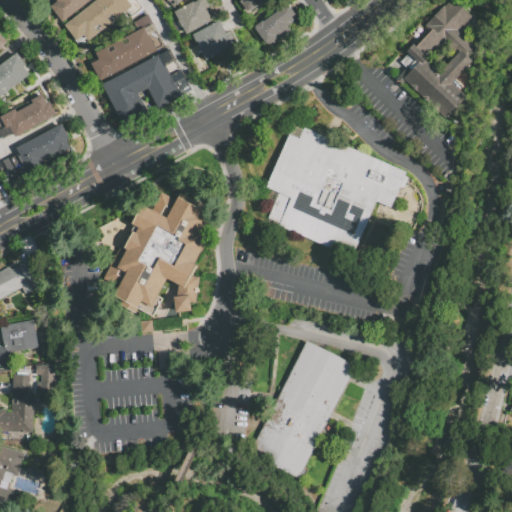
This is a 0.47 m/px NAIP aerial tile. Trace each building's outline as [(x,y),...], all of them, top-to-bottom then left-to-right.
[(56,0),(90,0),(62,23),(50,7),(57,1),(56,0)] [(96,0),(135,0),(143,9),(132,17),(127,11),(88,41),(85,38),(78,43),(64,25),(96,0)] [(163,0),(182,0),(171,9),(163,0)] [(172,12),(185,5),(186,7),(187,6),(186,5),(194,1),(195,2),(198,0),(202,0),(207,9),(206,9),(212,20),(185,35),(172,12)] [(266,0),(248,12),(240,0),(266,0)] [(410,34),(414,38),(410,43),(411,45),(406,51),(408,53),(400,61),(407,67),(396,79),(401,84),(404,80),(444,119),(465,97),(459,91),(463,86),(456,79),(472,62),(468,59),(478,49),(459,30),(471,17),(461,7),(454,0),(450,0),(426,25),(422,21),(410,34)] [(269,46),(256,27),(288,3),(298,18),(287,26),(291,31),(269,46)] [(132,21),(147,13),(152,22),(137,30),(132,21)] [(192,35),(218,20),(227,34),(229,33),(237,46),(219,57),(217,55),(207,61),(192,35)] [(95,53),(144,27),(157,51),(99,81),(90,64),(98,60),(95,53)] [(101,85),(122,126),(147,113),(138,95),(148,90),(158,109),(181,96),(192,90),(170,48),(101,85)] [(0,65),(0,96),(29,75),(23,67),(25,66),(16,53),(0,65)] [(15,137),(56,115),(49,102),(47,103),(42,94),(30,100),(32,103),(16,112),(14,109),(0,116),(0,118),(9,135),(13,133),(15,137)] [(293,123),(266,188),(278,193),(267,219),(280,225),(279,227),(352,258),(376,202),(391,208),(400,187),(403,189),(408,178),(404,176),(407,171),(293,123)] [(16,148),(61,124),(80,158),(42,178),(36,168),(13,180),(3,162),(19,153),(16,148)] [(142,207),(151,211),(161,193),(176,202),(180,194),(195,202),(193,206),(201,211),(198,216),(205,219),(196,237),(203,240),(190,264),(196,267),(191,276),(200,277),(196,303),(191,303),(191,311),(175,312),(174,297),(178,297),(180,287),(166,280),(151,308),(141,303),(135,314),(111,302),(126,274),(118,269),(127,251),(124,250),(133,234),(137,235),(139,230),(132,226),(142,207)] [(27,260),(41,253),(49,269),(35,275),(27,260)] [(0,299),(21,288),(25,294),(38,287),(35,281),(25,261),(11,269),(10,266),(0,271),(0,299)] [(381,312),(395,315),(393,324),(379,321),(381,312)] [(152,319),(153,331),(142,332),(140,320),(152,319)] [(34,322),(39,350),(9,355),(5,356),(3,345),(0,326),(34,320),(34,322)] [(299,479),(356,367),(332,352),(307,341),(251,453),(276,467),(299,479)] [(10,363),(0,364),(0,345),(3,345),(5,356),(9,355),(10,363)] [(13,374),(12,414),(5,413),(6,411),(0,410),(0,431),(33,432),(34,394),(28,394),(28,374),(13,374)] [(38,378),(55,379),(54,398),(38,397),(38,378)] [(0,445),(29,454),(23,477),(13,474),(10,483),(9,483),(7,488),(19,492),(14,509),(0,504),(0,445)] [(511,456),(511,485),(498,474),(511,456)]
